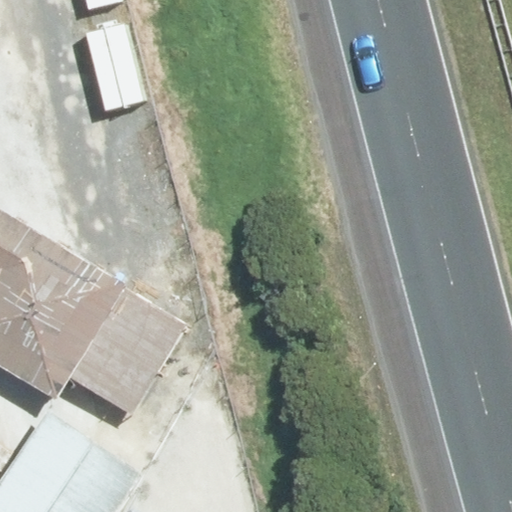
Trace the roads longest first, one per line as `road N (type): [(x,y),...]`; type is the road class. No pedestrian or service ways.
road 1 (motorway): [(375,511),(325,353),(251,0)]
road 2 (motorway): [(455,511),(388,0)]
road 3 (motorway): [(511,453),(395,0)]
